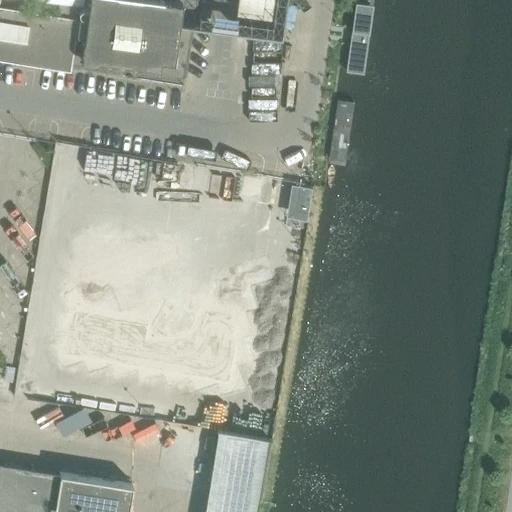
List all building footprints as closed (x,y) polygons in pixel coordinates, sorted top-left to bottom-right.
[(0,0),(0,58),(69,70),(78,18),(0,5),(0,0)] [(88,0),(80,60),(94,61),(95,61),(98,58),(103,59),(107,63),(108,62),(107,62),(111,59),(116,60),(120,65),(120,64),(124,61),(129,62),(132,67),(133,66),(137,63),(142,64),(145,68),(159,70),(160,58),(178,61),(178,58),(186,59),(183,75),(185,76),(193,22),(196,1),(196,0),(88,0)] [(340,57),(333,110),(349,112),(356,59),(340,57)] [(349,118),(337,117),(327,188),(339,190),(349,118)] [(176,164),(167,162),(161,197),(199,204),(205,168),(196,167),(176,164)] [(299,184),(295,209),(307,211),(311,186),(299,184)] [(217,429),(206,495),(258,503),(268,437),(217,429)] [(127,511),(132,484),(0,462),(0,511),(127,511)]
